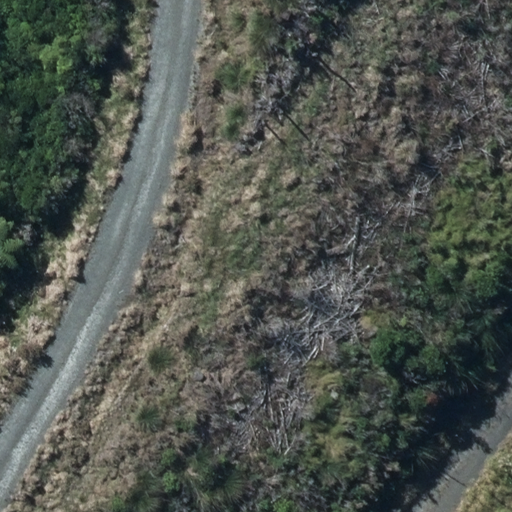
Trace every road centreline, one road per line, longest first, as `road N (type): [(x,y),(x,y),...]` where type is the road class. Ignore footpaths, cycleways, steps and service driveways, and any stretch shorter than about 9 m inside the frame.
road 1 (track): [(23,511),(101,396),(189,0)]
road 2 (track): [(511,387),(392,511)]
